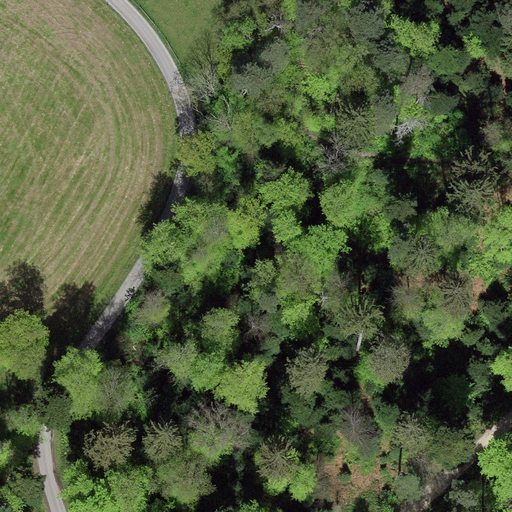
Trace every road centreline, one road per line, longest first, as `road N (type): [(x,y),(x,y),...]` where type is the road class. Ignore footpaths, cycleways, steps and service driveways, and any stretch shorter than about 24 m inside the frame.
road 1 (unclassified): [(61,511),(50,405),(147,261),(181,185),(188,136),(185,109),(147,35),(114,0)]
road 2 (track): [(405,511),(511,416)]
